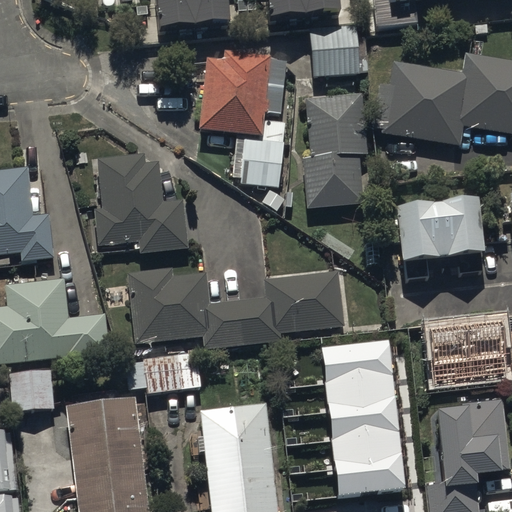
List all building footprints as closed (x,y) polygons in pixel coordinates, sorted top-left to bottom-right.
[(231,41),(227,0),(156,0),(162,48),(231,41)] [(268,0),(272,37),(341,30),(338,0),(268,0)] [(311,39),(314,87),(360,84),(357,35),(311,39)] [(196,128),(259,135),(267,55),(221,50),(220,58),(204,57),(196,128)] [(511,60),(462,52),(459,72),(391,61),(379,133),(458,145),(461,126),(511,133),(511,60)] [(303,97),(308,158),(300,158),(305,209),(361,204),(356,154),(365,154),(359,92),(303,97)] [(180,200),(161,202),(156,160),(143,162),(142,153),(95,158),(100,207),(92,208),(96,246),(136,241),(138,254),(186,248),(180,200)] [(0,254),(19,252),(20,261),(52,257),(47,213),(31,215),(26,166),(0,168),(0,254)] [(392,206),(398,261),(480,252),(473,197),(392,206)] [(280,340),(279,333),(342,326),(336,271),(262,279),(264,298),(208,304),(205,273),(170,276),(169,269),(125,274),(134,345),(202,337),(204,349),(280,340)] [(103,313),(66,317),(62,278),(3,285),(5,306),(0,306),(0,363),(68,356),(68,359),(107,354),(103,313)] [(333,495),(400,488),(383,340),(316,348),(333,495)] [(141,360),(146,394),(199,386),(195,353),(141,360)] [(11,412),(52,409),(49,370),(8,374),(11,412)] [(63,405),(76,511),(146,511),(133,397),(63,405)] [(500,401),(432,409),(441,485),(424,487),(426,511),(477,511),(473,473),(507,469),(500,401)] [(275,511),(263,403),(198,411),(209,511),(275,511)] [(291,464),(295,511),(321,511),(316,461),(291,464)] [(0,511),(10,511),(8,495),(0,495),(0,511)]
